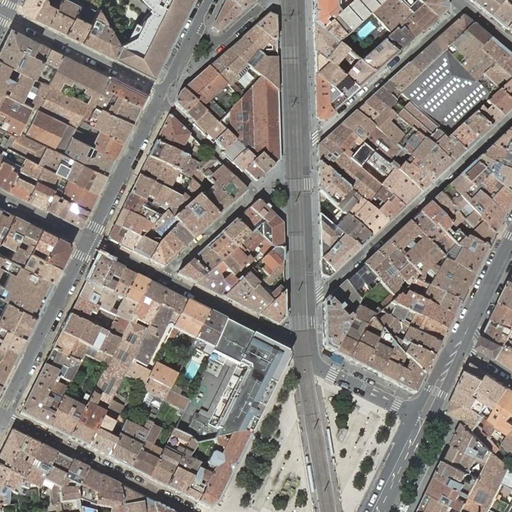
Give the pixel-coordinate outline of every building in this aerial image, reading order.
[(24,13),(33,17),(42,0),(24,0),(21,6),(24,13)] [(42,0),(33,17),(48,25),(57,7),(60,0),(55,0),(53,5),(50,4),(47,2),(47,1),(48,1),(48,0),(47,0),(42,0)] [(60,0),(57,7),(48,25),(65,33),(75,15),(76,13),(78,10),(80,6),(68,0),(60,0)] [(155,77),(193,0),(140,0),(150,9),(141,21),(138,27),(130,24),(120,45),(114,58),(127,64),(153,77),(155,77)] [(242,11),(229,0),(226,0),(212,28),(218,33),(242,11)] [(229,0),(242,11),(254,0),(229,0)] [(335,0),(312,0),(313,24),(321,31),(337,44),(371,15),(386,0),(354,0),(354,1),(340,14),(336,9),(335,0)] [(386,0),(371,15),(390,35),(396,29),(400,26),(400,25),(413,13),(422,5),(427,0),(386,0)] [(447,2),(444,0),(427,0),(422,5),(413,13),(400,25),(400,26),(402,28),(413,40),(437,18),(447,9),(447,2)] [(474,0),(473,3),(490,17),(503,2),(504,0),(474,0)] [(505,30),(511,22),(511,0),(504,0),(503,2),(490,17),(505,30)] [(75,15),(65,33),(81,41),(90,23),(98,7),(94,1),(92,4),(90,9),(88,8),(84,16),(88,18),(87,21),(78,16),(79,14),(80,11),(78,10),(76,13),(75,15)] [(90,23),(81,41),(114,58),(120,45),(98,7),(90,23)] [(269,14),(255,26),(269,38),(272,40),(276,41),(276,17),(269,14)] [(431,43),(441,53),(450,45),(473,24),(463,16),(462,16),(431,43)] [(313,24),(314,53),(333,69),(342,57),(346,60),(346,62),(353,67),(358,62),(347,52),(337,44),(321,31),(313,24)] [(377,115),(370,124),(374,127),(396,146),(411,129),(415,133),(425,141),(437,127),(448,137),(461,125),(473,114),(480,107),(485,102),(498,90),(511,102),(511,56),(506,52),(490,38),(473,24),(450,45),(441,53),(419,74),(399,93),(409,102),(396,116),(388,109),(372,96),(364,104),(377,115)] [(242,38),(258,52),(262,55),(264,57),(266,58),(277,57),(276,46),(276,41),(272,40),(269,38),(255,26),(242,38)] [(35,78),(44,61),(51,48),(38,42),(11,28),(0,49),(0,60),(12,66),(20,71),(34,78),(35,78)] [(397,54),(413,40),(402,28),(398,32),(396,29),(382,42),(397,54)] [(242,38),(228,50),(261,77),(278,91),(277,57),(266,58),(264,57),(262,55),(259,59),(253,66),(249,63),(258,52),(242,38)] [(344,78),(358,90),(397,54),(382,42),(359,63),(358,62),(353,67),(344,78)] [(408,64),(419,74),(441,53),(431,43),(408,64)] [(57,67),(63,54),(51,48),(44,61),(57,67)] [(228,50),(209,67),(225,84),(228,86),(233,82),(245,71),(257,81),(261,77),(228,50)] [(315,76),(344,102),(358,90),(344,78),(333,69),(314,53),(315,76)] [(109,77),(63,54),(57,67),(48,85),(51,86),(95,106),(105,87),(104,87),(109,77)] [(0,60),(0,90),(3,92),(8,95),(23,102),(30,105),(32,106),(39,110),(51,86),(48,85),(42,82),(35,78),(34,78),(20,71),(12,66),(0,60)] [(388,82),(399,93),(419,74),(408,64),(388,82)] [(209,67),(183,90),(196,102),(206,112),(215,121),(218,123),(225,115),(233,107),(221,96),(227,90),(230,92),(232,90),(225,84),(209,67)] [(323,121),(344,102),(315,76),(316,118),(323,121)] [(145,95),(109,77),(104,87),(125,97),(141,105),(145,96),(145,95)] [(240,98),(233,107),(225,115),(218,123),(225,131),(235,140),(245,150),(255,159),(261,154),(274,165),(280,160),(278,91),(261,77),(257,81),(245,94),(240,98)] [(388,82),(372,96),(388,109),(396,116),(409,102),(399,93),(388,82)] [(100,128),(123,140),(132,122),(102,108),(101,109),(100,109),(96,107),(95,106),(51,86),(39,110),(75,127),(79,119),(93,125),(100,128)] [(102,108),(132,122),(141,105),(125,97),(105,87),(95,106),(96,107),(100,109),(101,109),(102,108)] [(0,90),(0,128),(6,131),(16,137),(19,132),(46,145),(62,153),(71,136),(74,129),(75,127),(39,110),(32,106),(30,105),(23,102),(8,95),(3,92),(0,90)] [(196,102),(183,90),(180,93),(175,103),(175,104),(185,114),(196,102)] [(502,117),(511,107),(511,102),(498,90),(485,102),(490,106),(502,117)] [(196,102),(185,114),(195,123),(195,122),(206,112),(196,102)] [(490,128),(502,117),(490,106),(485,102),(480,107),(473,114),(490,128)] [(364,104),(356,111),(370,124),(377,115),(364,104)] [(344,122),(340,125),(361,142),(362,143),(386,163),(389,165),(391,162),(401,150),(396,146),(374,127),(370,124),(356,111),(351,116),(356,121),(351,127),(344,122)] [(206,131),(215,121),(206,112),(195,122),(195,123),(193,124),(203,134),(206,131)] [(490,128),(473,114),(461,125),(477,140),(490,128)] [(168,116),(155,142),(180,154),(189,135),(169,116),(168,116)] [(351,116),(344,122),(351,127),(356,121),(351,116)] [(225,131),(218,123),(215,121),(206,131),(203,134),(213,144),(215,142),(216,141),(225,131)] [(325,139),(342,153),(344,156),(348,159),(352,155),(349,152),(346,152),(354,143),(359,147),(362,143),(361,142),(340,125),(325,139)] [(477,140),(461,125),(448,137),(464,151),(477,140)] [(437,127),(425,141),(451,163),(464,151),(448,137),(437,127)] [(95,139),(74,129),(71,136),(95,147),(115,157),(123,140),(100,128),(95,139)] [(411,129),(396,146),(401,150),(404,152),(409,157),(435,179),(451,163),(425,141),(415,133),(411,129)] [(10,149),(16,137),(6,131),(4,136),(5,137),(0,145),(0,148),(2,150),(5,152),(7,148),(10,149)] [(235,140),(225,131),(216,141),(215,142),(224,150),(235,140)] [(95,147),(71,136),(62,153),(46,145),(19,132),(16,137),(10,149),(25,157),(37,163),(43,166),(54,171),(55,171),(61,174),(59,177),(55,187),(54,189),(52,192),(88,210),(97,192),(106,174),(115,157),(95,147)] [(511,134),(506,132),(491,146),(511,156),(511,134)] [(317,146),(318,163),(325,169),(326,169),(342,153),(325,139),(317,146)] [(232,162),(245,150),(235,140),(224,150),(222,152),(222,153),(232,162)] [(155,142),(148,157),(176,170),(178,171),(180,172),(186,160),(188,157),(180,154),(155,142)] [(511,156),(491,146),(479,157),(511,173),(511,156)] [(25,157),(10,149),(7,148),(5,152),(2,159),(0,162),(0,185),(9,190),(16,175),(17,172),(18,170),(25,157)] [(251,163),(255,159),(245,150),(232,162),(242,172),(244,170),(251,163)] [(404,152),(401,150),(391,162),(393,164),(404,152)] [(325,169),(318,163),(318,191),(326,198),(335,206),(339,209),(343,212),(345,215),(346,215),(372,237),(388,222),(376,212),(374,210),(369,206),(367,204),(369,202),(371,199),(372,199),(375,195),(381,188),(370,178),(348,159),(344,156),(342,153),(326,169),(325,169)] [(199,163),(196,169),(202,175),(205,172),(207,170),(217,161),(209,154),(199,163)] [(264,175),(274,165),(261,154),(255,159),(251,163),(264,175)] [(37,163),(25,157),(18,170),(36,179),(43,166),(37,163)] [(148,157),(138,176),(160,187),(166,190),(176,170),(148,157)] [(393,164),(391,162),(389,165),(399,174),(403,177),(421,192),(435,179),(409,157),(398,168),(393,164)] [(511,173),(479,157),(473,162),(487,175),(511,198),(511,196),(511,173)] [(183,174),(184,174),(192,178),(196,169),(199,163),(190,159),(183,174)] [(473,162),(459,176),(473,189),(487,175),(473,162)] [(257,181),(264,175),(251,163),(244,170),(256,181),(257,181)] [(389,165),(386,163),(378,170),(370,178),(381,188),(391,196),(404,208),(421,192),(403,177),(399,182),(395,179),(399,174),(389,165)] [(34,183),(27,199),(44,208),(52,193),(43,188),(51,173),(56,175),(50,187),(54,189),(55,187),(59,177),(61,174),(55,171),(54,171),(43,166),(36,179),(34,183)] [(205,172),(202,175),(211,183),(233,203),(247,191),(246,189),(223,166),(212,175),(209,173),(207,170),(205,172)] [(191,179),(187,186),(198,196),(219,216),(233,203),(211,183),(209,185),(213,189),(208,194),(198,185),(202,175),(196,169),(192,178),(191,179)] [(179,190),(176,195),(182,198),(187,186),(191,179),(192,178),(184,174),(176,189),(179,190)] [(16,175),(9,190),(27,199),(34,183),(16,175)] [(487,175),(473,189),(478,193),(481,197),(502,216),(511,198),(487,175)] [(138,176),(130,194),(144,201),(151,205),(156,208),(164,214),(166,211),(173,219),(191,203),(198,196),(187,186),(182,198),(176,195),(166,190),(160,187),(138,176)] [(459,176),(448,186),(451,190),(469,209),(480,220),(482,223),(493,235),(502,216),(481,197),(474,204),(470,200),(478,193),(473,189),(459,176)] [(448,186),(440,194),(443,197),(452,207),(456,212),(462,220),(463,221),(470,229),(480,220),(469,209),(451,190),(448,186)] [(388,222),(404,208),(391,196),(381,188),(375,195),(372,199),(371,199),(374,201),(376,198),(378,197),(385,203),(376,212),(388,222)] [(81,226),(88,210),(52,192),(52,193),(44,208),(81,226)] [(130,194),(122,209),(153,226),(161,217),(164,214),(156,208),(151,205),(144,201),(130,194)] [(440,194),(429,203),(450,227),(452,229),(455,232),(458,235),(461,239),(463,240),(466,238),(468,236),(466,234),(467,233),(470,229),(463,221),(462,220),(456,212),(452,207),(443,197),(440,194)] [(177,223),(192,240),(219,216),(198,196),(191,203),(173,219),(177,223)] [(257,201),(249,208),(258,216),(264,221),(266,223),(274,216),(268,210),(264,207),(258,201),(257,201)] [(429,203),(419,213),(432,227),(434,225),(454,246),(461,239),(458,235),(455,232),(451,235),(446,230),(450,227),(429,203)] [(359,249),(372,237),(346,215),(345,215),(343,212),(339,209),(336,213),(339,215),(335,219),(319,204),(319,214),(330,224),(333,226),(335,228),(343,235),(359,249)] [(0,296),(7,300),(36,315),(53,281),(22,265),(10,258),(0,253),(0,210),(1,208),(0,207),(0,296)] [(10,212),(1,208),(0,210),(0,242),(15,215),(10,212)] [(258,216),(249,208),(235,221),(250,235),(256,230),(258,227),(252,221),(258,216)] [(114,225),(127,232),(136,236),(140,238),(141,238),(144,234),(146,232),(150,228),(153,226),(122,209),(114,225)] [(161,217),(153,226),(150,228),(163,238),(167,234),(177,223),(173,219),(166,211),(164,214),(161,217)] [(419,213),(408,222),(433,248),(436,251),(442,257),(454,246),(434,225),(432,227),(419,213)] [(333,273),(359,249),(343,235),(335,228),(333,226),(330,224),(319,214),(320,259),(321,275),(328,277),(333,273)] [(28,222),(15,215),(0,242),(0,253),(10,258),(11,256),(0,250),(0,249),(2,246),(3,243),(15,249),(16,245),(19,240),(28,222)] [(282,223),(274,216),(266,223),(264,221),(260,226),(260,234),(265,239),(269,244),(273,248),(283,248),(282,223)] [(466,238),(487,247),(493,235),(482,223),(480,220),(470,229),(467,233),(466,234),(468,236),(466,238)] [(235,221),(221,234),(236,248),(239,246),(242,243),(240,240),(243,237),(243,238),(244,238),(245,238),(246,238),(247,238),(250,235),(235,221)] [(42,229),(28,222),(19,240),(22,242),(23,239),(29,242),(25,249),(16,245),(15,249),(11,256),(10,258),(22,265),(30,251),(33,245),(42,229)] [(440,258),(442,257),(436,251),(433,248),(408,222),(387,242),(414,272),(419,277),(440,258)] [(192,240),(177,223),(167,234),(183,249),(192,240)] [(108,240),(120,246),(127,232),(114,225),(108,238),(108,240)] [(56,235),(42,229),(33,245),(47,252),(56,235)] [(206,274),(195,284),(223,298),(237,284),(229,275),(223,280),(220,274),(227,269),(233,276),(240,270),(242,272),(248,267),(247,266),(253,262),(248,256),(245,259),(241,254),(244,251),(246,249),(250,254),(261,243),(265,239),(260,234),(256,230),(250,235),(247,238),(246,238),(245,238),(242,243),(239,246),(236,248),(230,255),(221,262),(220,263),(206,274)] [(127,232),(120,246),(132,252),(140,238),(136,236),(127,232)] [(140,238),(132,252),(149,260),(157,246),(150,242),(152,239),(148,236),(149,234),(146,232),(144,234),(141,238),(140,238)] [(167,234),(163,238),(158,243),(157,246),(149,260),(162,267),(163,267),(183,249),(167,234)] [(221,234),(206,247),(221,262),(230,255),(236,248),(221,234)] [(44,258),(60,266),(71,245),(70,243),(56,235),(47,252),(44,258)] [(454,246),(442,257),(440,258),(443,260),(450,263),(473,275),(487,247),(466,238),(463,240),(461,239),(454,246)] [(265,247),(269,244),(265,239),(261,243),(265,247)] [(387,242),(363,265),(379,282),(391,294),(395,298),(402,292),(398,287),(400,284),(399,282),(401,279),(403,281),(414,272),(387,242)] [(265,256),(273,248),(269,244),(265,247),(260,252),(265,256)] [(191,260),(206,274),(220,263),(221,262),(206,247),(191,260)] [(283,260),(283,248),(273,248),(265,256),(260,261),(264,266),(261,269),(267,276),(283,260)] [(22,265),(53,281),(60,266),(44,258),(30,251),(22,265)] [(98,257),(86,281),(98,286),(110,263),(99,257),(98,257)] [(177,274),(195,284),(206,274),(191,260),(177,273),(177,274)] [(284,270),(283,260),(267,276),(259,284),(257,286),(237,305),(259,315),(284,291),(280,287),(268,297),(261,290),(266,285),(268,287),(274,281),(273,280),(284,270)] [(450,263),(443,260),(427,287),(460,303),(473,275),(450,263)] [(110,263),(98,286),(111,292),(122,272),(123,269),(110,263)] [(354,272),(327,298),(329,300),(336,309),(339,306),(342,309),(347,316),(350,319),(356,306),(359,300),(379,282),(363,265),(354,272)] [(122,272),(111,292),(117,295),(123,299),(134,278),(136,275),(123,269),(122,272)] [(419,277),(414,272),(403,281),(408,286),(403,291),(418,299),(421,301),(453,317),(460,303),(427,287),(415,281),(419,277)] [(237,284),(223,298),(237,305),(257,286),(259,284),(248,273),(237,284)] [(123,299),(136,305),(149,282),(136,275),(134,278),(123,299)] [(86,281),(77,298),(98,308),(108,313),(114,316),(117,312),(110,309),(117,295),(111,292),(98,286),(86,281)] [(106,365),(84,408),(69,438),(87,447),(111,400),(124,374),(125,375),(141,344),(139,344),(146,330),(134,323),(136,319),(148,326),(166,291),(149,282),(136,305),(129,321),(128,323),(119,340),(110,358),(106,365)] [(187,301),(166,291),(148,326),(146,330),(139,344),(141,344),(125,375),(144,385),(148,377),(149,375),(150,372),(148,372),(134,364),(136,361),(146,366),(171,319),(177,322),(179,317),(187,301)] [(284,291),(259,315),(277,325),(281,321),(285,317),(284,291)] [(418,299),(403,291),(402,292),(395,298),(390,303),(396,306),(414,315),(446,331),(453,317),(421,301),(418,299)] [(334,351),(333,353),(348,361),(361,333),(364,327),(368,320),(371,318),(375,315),(380,311),(382,310),(390,303),(395,298),(391,294),(377,308),(371,314),(361,308),(363,302),(359,300),(356,306),(350,319),(345,328),(341,336),(339,340),(334,351)] [(0,323),(2,324),(5,326),(7,327),(25,337),(36,315),(7,300),(0,296),(0,323)] [(77,298),(69,316),(85,324),(106,334),(119,340),(128,323),(119,318),(114,316),(108,313),(98,308),(77,298)] [(324,348),(333,353),(334,351),(339,340),(338,340),(338,336),(341,336),(345,328),(350,319),(347,316),(344,319),(338,312),(342,309),(339,306),(336,309),(329,300),(327,298),(322,303),(322,308),(323,343),(324,348)] [(119,318),(128,323),(129,321),(136,305),(123,299),(117,312),(114,316),(119,318)] [(208,312),(187,301),(179,317),(177,322),(173,328),(169,337),(173,339),(178,330),(195,338),(208,312)] [(511,304),(504,301),(495,318),(511,326),(511,304)] [(396,306),(390,303),(382,310),(380,311),(384,314),(390,317),(407,328),(410,330),(439,344),(446,331),(414,315),(396,306)] [(224,320),(208,312),(195,338),(194,339),(191,346),(196,348),(199,342),(212,348),(224,320)] [(432,358),(439,344),(410,330),(407,328),(390,317),(384,314),(378,319),(375,315),(371,318),(375,322),(381,330),(390,341),(393,338),(400,342),(408,346),(432,358)] [(69,316),(60,333),(75,341),(110,358),(119,340),(106,334),(85,324),(69,316)] [(379,334),(381,330),(375,322),(371,318),(368,320),(364,327),(367,328),(375,333),(377,333),(379,334)] [(511,326),(495,318),(487,335),(502,343),(507,345),(508,343),(511,338),(511,336),(511,326)] [(259,337),(224,320),(212,348),(208,358),(223,365),(226,359),(237,364),(233,373),(244,378),(247,370),(259,337)] [(18,351),(25,337),(7,327),(5,326),(2,324),(0,323),(0,346),(3,349),(6,345),(18,351)] [(361,333),(348,361),(362,368),(374,345),(376,340),(373,338),(375,337),(377,333),(375,333),(371,337),(364,334),(367,328),(364,327),(361,333)] [(362,368),(377,375),(388,354),(389,352),(393,345),(390,341),(381,330),(379,334),(376,340),(374,345),(362,368)] [(60,333),(52,350),(67,357),(80,363),(84,355),(106,365),(110,358),(75,341),(60,333)] [(502,343),(487,335),(481,346),(481,347),(499,359),(507,345),(502,343)] [(279,348),(259,337),(247,370),(244,378),(249,380),(253,370),(260,374),(257,383),(262,385),(264,382),(265,379),(267,374),(268,372),(271,365),(279,348)] [(424,376),(432,358),(408,346),(400,342),(393,338),(390,341),(393,345),(403,355),(404,356),(408,360),(424,376)] [(507,345),(499,359),(511,367),(511,345),(508,343),(507,345)] [(0,366),(8,371),(18,351),(6,345),(3,349),(0,346),(0,366)] [(414,394),(424,376),(408,360),(404,356),(403,355),(393,345),(389,352),(388,354),(395,357),(391,365),(398,369),(401,370),(394,384),(414,394)] [(52,350),(44,365),(58,372),(56,375),(70,382),(80,363),(67,357),(52,350)] [(377,375),(394,384),(401,370),(398,369),(391,365),(395,357),(388,354),(377,375)] [(154,366),(150,372),(149,375),(148,377),(169,389),(172,383),(177,374),(155,363),(154,366)] [(469,370),(460,388),(477,396),(487,379),(490,374),(473,363),(469,370)] [(53,380),(56,375),(58,372),(44,365),(34,385),(49,393),(55,396),(61,399),(63,397),(68,387),(53,380)] [(0,387),(8,371),(0,366),(0,387)] [(460,388),(455,399),(474,407),(475,408),(481,397),(497,408),(510,387),(490,374),(487,379),(477,396),(460,388)] [(148,377),(144,385),(142,390),(163,401),(164,400),(169,390),(169,389),(148,377)] [(249,380),(244,378),(232,407),(251,415),(254,406),(257,400),(257,398),(262,385),(257,383),(249,380)] [(169,390),(177,394),(181,387),(172,383),(169,389),(169,390)] [(46,398),(49,393),(34,385),(21,412),(21,414),(48,427),(59,405),(61,399),(55,396),(52,401),(46,398)] [(511,388),(510,387),(497,408),(490,417),(489,419),(499,426),(492,437),(501,448),(504,444),(511,431),(511,388)] [(177,394),(169,390),(164,400),(180,408),(177,414),(181,416),(183,413),(189,400),(177,394)] [(69,438),(84,408),(81,406),(79,405),(63,397),(61,399),(59,405),(48,427),(69,438)] [(481,397),(475,408),(486,415),(490,417),(497,408),(481,397)] [(467,419),(466,422),(475,431),(480,436),(495,450),(497,453),(498,452),(500,449),(501,448),(492,437),(499,426),(489,419),(483,427),(480,425),(486,415),(475,408),(474,407),(455,399),(449,411),(449,412),(462,418),(463,418),(467,419)] [(123,407),(111,400),(87,447),(107,458),(122,427),(114,423),(123,407)] [(225,424),(232,407),(230,406),(219,430),(223,432),(225,424)] [(251,415),(232,407),(225,424),(223,432),(222,437),(231,435),(232,435),(243,433),(251,415)] [(219,430),(207,419),(195,413),(185,435),(190,439),(192,439),(196,443),(214,439),(219,438),(222,437),(223,432),(219,430)] [(126,421),(122,427),(107,458),(130,469),(151,425),(156,416),(150,414),(143,429),(126,421)] [(466,422),(455,443),(490,460),(495,450),(480,436),(475,431),(466,422)] [(148,478),(162,451),(152,445),(160,429),(151,425),(130,469),(148,478)] [(11,431),(0,452),(0,467),(8,472),(24,437),(12,431),(11,431)] [(511,431),(504,444),(501,448),(500,449),(511,462),(511,431)] [(226,439),(222,437),(219,438),(214,439),(215,445),(211,453),(206,463),(206,464),(202,471),(200,475),(198,485),(205,488),(197,503),(209,509),(216,503),(249,436),(243,433),(232,435),(231,435),(228,440),(226,439)] [(24,437),(8,472),(23,480),(30,467),(31,465),(32,462),(40,445),(24,437)] [(197,444),(196,443),(192,439),(190,439),(182,456),(166,487),(183,496),(200,464),(190,459),(194,450),(195,452),(200,449),(197,444)] [(455,443),(447,460),(471,472),(478,475),(482,477),(482,476),(484,473),(488,464),(490,460),(455,443)] [(30,467),(23,480),(20,486),(28,489),(29,484),(38,489),(43,479),(56,453),(40,445),(32,462),(31,465),(34,467),(33,468),(30,467)] [(166,487),(182,456),(165,447),(162,451),(148,478),(166,487)] [(488,511),(502,485),(511,466),(498,452),(497,453),(495,450),(490,460),(488,464),(484,473),(482,476),(482,477),(474,493),(472,497),(470,501),(466,509),(465,511),(464,511),(488,511)] [(72,461),(56,453),(43,479),(54,485),(52,490),(54,503),(60,503),(58,488),(59,488),(72,461)] [(447,460),(439,476),(463,488),(474,493),(482,477),(478,475),(471,472),(447,460)] [(62,511),(61,511),(79,511),(79,508),(79,507),(78,499),(77,488),(87,469),(72,461),(59,488),(58,488),(60,503),(74,501),(76,509),(62,511)] [(202,471),(206,464),(200,461),(200,464),(183,496),(197,503),(205,488),(198,485),(200,475),(202,471)] [(508,511),(511,506),(511,466),(502,485),(488,511),(508,511)] [(8,472),(0,467),(0,505),(5,505),(5,499),(6,496),(4,495),(7,490),(9,491),(16,495),(25,498),(27,491),(28,489),(20,486),(23,480),(8,472)] [(101,476),(87,469),(77,488),(78,499),(90,503),(87,509),(95,511),(96,506),(101,476)] [(123,511),(119,485),(101,476),(96,506),(107,508),(111,509),(110,511),(123,511)] [(439,476),(431,492),(456,504),(466,509),(470,501),(472,497),(474,493),(463,488),(439,476)] [(155,511),(154,502),(119,485),(123,511),(155,511)] [(431,492),(422,510),(426,511),(464,511),(465,511),(466,509),(456,504),(431,492)] [(172,511),(154,502),(155,511),(172,511)]
